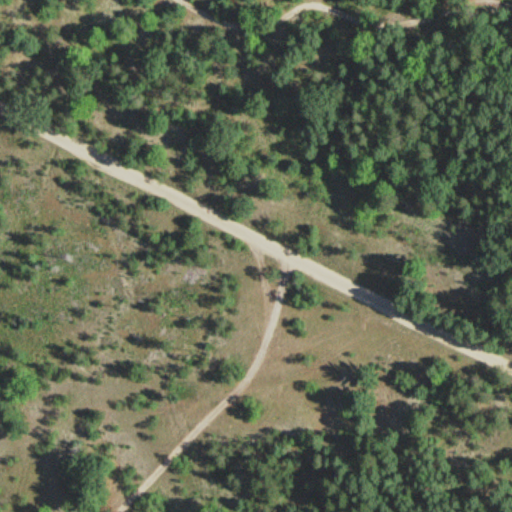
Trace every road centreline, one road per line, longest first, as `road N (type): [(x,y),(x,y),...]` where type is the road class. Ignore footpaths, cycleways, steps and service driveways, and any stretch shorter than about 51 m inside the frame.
road 1 (residential): [(511,360),(0,102)]
road 2 (track): [(294,249),(255,372),(118,511)]
road 3 (track): [(189,0),(232,24),(306,4),(380,26),(484,0)]
